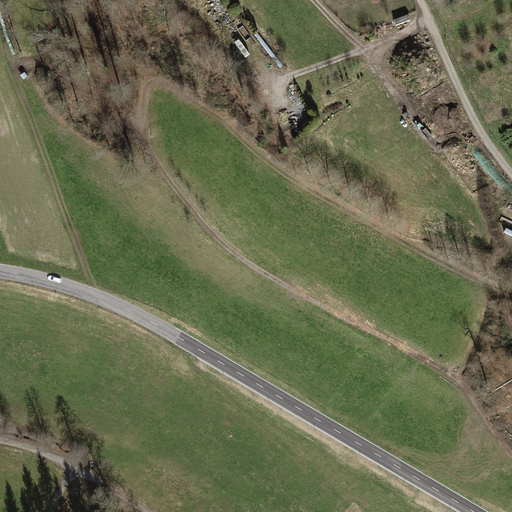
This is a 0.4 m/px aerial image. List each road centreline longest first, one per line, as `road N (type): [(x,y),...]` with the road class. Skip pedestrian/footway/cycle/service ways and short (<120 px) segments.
road 1 (track): [(0,24),(14,63),(41,60),(97,97),(240,257),(436,365),(511,454)]
road 2 (tertiary): [(476,511),(188,342),(94,297),(0,270)]
road 3 (track): [(511,292),(295,179),(229,125),(160,86),(144,98),(140,141)]
road 4 (track): [(315,0),(436,155),(483,136)]
road 5 (track): [(420,0),(483,136),(511,172)]
road 6 (track): [(0,443),(71,464),(146,511)]
road 7 (track): [(431,21),(292,75)]
